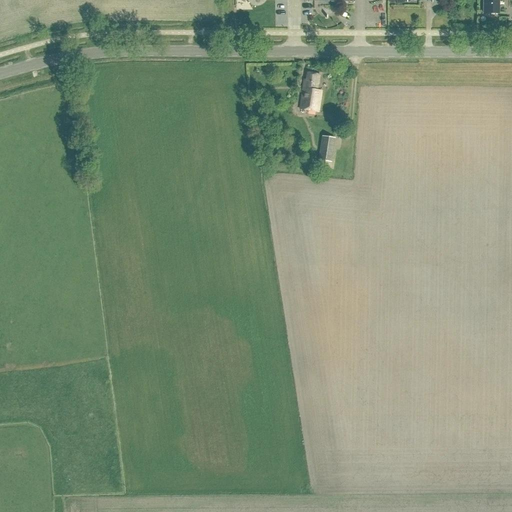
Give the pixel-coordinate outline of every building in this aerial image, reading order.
[(276,0),(277,28),(289,28),(289,0),(276,0)] [(483,0),(483,14),(499,14),(499,0),(483,0)] [(335,14),(336,5),(319,4),(318,13),(335,14)] [(303,29),(311,29),(310,7),(302,7),(303,29)] [(410,69),(407,73),(417,80),(419,76),(410,69)] [(318,90),(320,74),(307,72),(306,80),(303,80),(300,110),(319,112),(322,90),(318,90)] [(318,160),(331,162),(335,138),(322,136),(318,160)]
